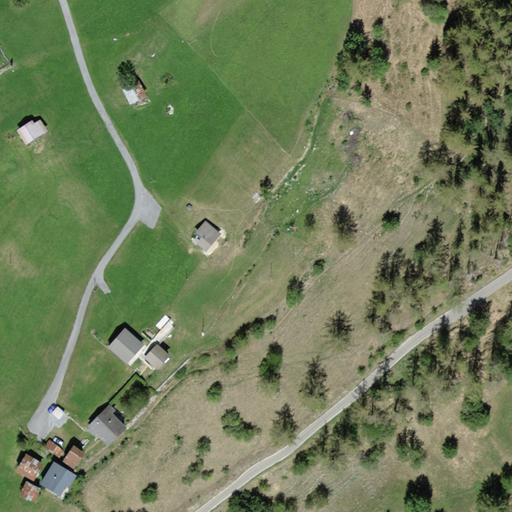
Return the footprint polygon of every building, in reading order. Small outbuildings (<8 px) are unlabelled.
[(149,95),(141,80),(124,88),(132,104),(149,95)] [(37,123),(33,117),(18,129),(29,144),(49,129),(42,120),(37,123)] [(223,234),(207,221),(198,232),(204,237),(199,243),(210,251),(223,234)] [(147,345),(127,328),(111,346),(130,363),(147,345)] [(174,357),(160,344),(147,358),(161,371),(174,357)] [(118,410),(111,403),(90,427),(115,448),(132,427),(115,413),(118,410)] [(67,416),(58,406),(50,414),(59,423),(67,416)] [(87,429),(71,418),(64,428),(79,439),(87,429)] [(65,450),(49,440),(44,449),(60,458),(65,450)] [(88,454),(76,446),(65,461),(77,470),(88,454)] [(46,465),(26,454),(16,471),(36,482),(46,465)] [(82,475),(56,460),(41,484),(63,497),(70,486),(74,488),(82,475)] [(44,488),(29,480),(21,495),(36,503),(44,488)]
